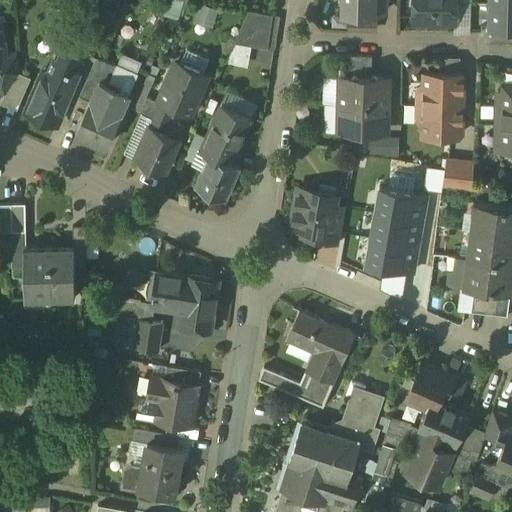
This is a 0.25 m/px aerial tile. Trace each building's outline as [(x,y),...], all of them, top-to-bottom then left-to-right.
[(384,0),(343,0),(344,10),(385,11),(384,0)] [(414,0),(414,21),(454,21),(454,0),(414,0)] [(470,0),(454,0),(454,21),(454,34),(470,34),(470,0)] [(195,19),(215,25),(220,8),(201,2),(195,19)] [(511,4),(489,4),(489,27),(511,27),(511,4)] [(273,15),(250,10),(235,43),(268,48),(273,15)] [(56,77),(44,71),(27,110),(57,123),(70,91),(80,96),(97,57),(70,45),(56,77)] [(6,69),(0,69),(0,90),(5,93),(18,72),(17,54),(5,55),(6,69)] [(372,55),(343,55),(343,75),(371,76),(372,55)] [(116,66),(97,57),(80,96),(90,100),(77,132),(106,145),(120,113),(116,112),(124,95),(106,87),(116,66)] [(207,77),(175,63),(158,102),(159,102),(150,124),(180,137),(185,126),(169,119),(174,109),(190,116),(207,77)] [(5,93),(0,100),(0,102),(17,110),(31,77),(18,72),(5,93)] [(460,74),(424,73),(423,103),(417,103),(416,119),(422,125),(422,135),(423,135),(427,139),(434,140),(438,136),(458,136),(462,133),(463,78),(460,74)] [(343,75),(339,75),(339,103),(389,105),(389,96),(383,90),(384,77),(371,76),(343,75)] [(511,93),(499,93),(499,105),(496,108),(496,116),(498,119),(498,126),(502,126),(501,152),(507,152),(510,155),(511,154),(511,93)] [(389,105),(339,103),(338,131),(382,133),(382,119),(388,113),(389,105)] [(250,117),(221,104),(206,140),(235,153),(250,117)] [(150,124),(149,124),(135,158),(166,171),(180,138),(180,137),(150,124)] [(401,154),(401,133),(366,133),(365,153),(401,154)] [(235,153),(206,140),(201,151),(208,155),(195,185),(226,198),(240,166),(231,162),(235,153)] [(473,162),(447,159),(443,185),(473,189),(473,162)] [(413,191),(370,183),(360,237),(410,245),(413,224),(407,223),(413,191)] [(320,190),(299,186),(292,226),(318,231),(320,232),(322,216),(332,217),(334,205),(335,198),(323,195),(320,190)] [(0,231),(12,232),(11,204),(0,203),(0,231)] [(25,203),(11,204),(12,232),(25,231),(26,231),(25,203)] [(511,287),(511,207),(474,204),(467,257),(457,256),(455,270),(449,272),(448,281),(453,285),(510,293),(511,293),(511,287)] [(332,217),(322,216),(320,232),(318,231),(317,239),(339,243),(346,207),(334,205),(332,217)] [(86,225),(73,226),(73,245),(74,246),(74,266),(86,265),(86,225)] [(437,229),(416,225),(412,246),(434,250),(437,229)] [(25,246),(25,231),(12,232),(12,266),(24,266),(24,246),(25,246)] [(74,266),(74,246),(73,245),(49,246),(50,298),(75,298),(74,266)] [(50,298),(49,246),(25,246),(24,246),(24,266),(25,298),(50,298)] [(188,275),(156,270),(151,303),(181,307),(178,325),(212,330),(218,289),(210,288),(212,277),(188,274),(188,275)] [(510,293),(474,288),(471,312),(507,317),(510,293)] [(123,296),(120,317),(118,316),(114,343),(134,347),(139,319),(135,319),(139,298),(123,296)] [(355,333),(300,309),(287,339),(314,351),(301,381),(264,365),(259,378),(323,405),(355,333)] [(163,322),(139,319),(134,347),(134,348),(158,352),(163,322)] [(455,376),(422,362),(406,399),(427,408),(431,398),(437,401),(443,389),(449,391),(455,376)] [(201,370),(167,365),(164,378),(198,384),(198,385),(199,385),(201,370)] [(164,378),(152,376),(148,397),(160,400),(157,416),(154,416),(154,418),(191,425),(198,385),(198,384),(164,378)] [(365,385),(352,381),(347,394),(352,396),(339,433),(348,437),(353,420),(372,426),(382,396),(364,390),(365,385)] [(148,398),(141,397),(138,415),(154,418),(154,416),(157,416),(160,400),(148,397),(148,398)] [(427,408),(418,428),(421,429),(409,455),(406,453),(401,466),(408,469),(406,472),(438,486),(453,452),(436,445),(440,438),(456,445),(470,415),(437,401),(431,398),(427,408)] [(511,431),(511,418),(493,410),(485,436),(504,445),(511,433),(511,431)] [(411,425),(391,418),(387,431),(399,435),(406,438),(411,425)] [(339,433),(302,421),(292,454),(286,452),(282,464),(287,466),(280,488),(282,489),(284,490),(277,511),(339,511),(342,503),(352,506),(362,478),(349,473),(358,443),(371,448),(378,428),(372,426),(353,420),(348,437),(339,433)] [(180,435),(150,429),(148,441),(178,447),(180,435)] [(399,435),(387,431),(374,470),(386,474),(399,435)] [(511,432),(511,433),(504,445),(496,465),(511,472),(511,432)] [(178,447),(148,441),(139,488),(174,495),(183,448),(178,447)] [(491,467),(482,462),(477,473),(478,474),(470,491),(488,499),(496,481),(491,479),(494,472),(492,468),(491,467)] [(511,472),(496,465),(495,466),(492,468),(494,472),(491,479),(496,481),(507,486),(511,484),(511,472)] [(52,511),(53,497),(18,496),(17,511),(51,511),(52,511)] [(342,503),(339,511),(357,511),(359,508),(352,506),(342,503)]
